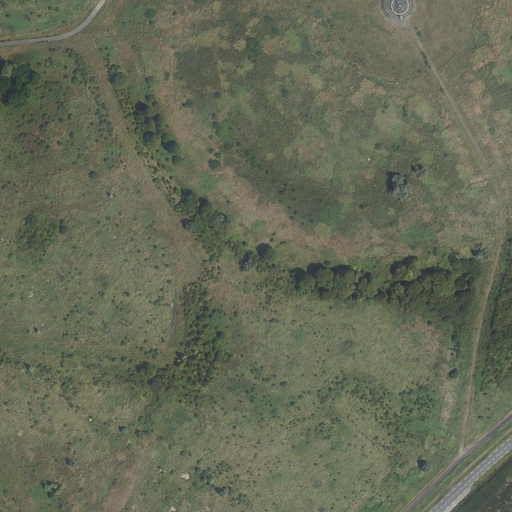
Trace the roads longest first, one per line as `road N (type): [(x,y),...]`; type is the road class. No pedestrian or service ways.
road 1 (track): [(378,0),(383,17),(416,40),(496,195),(499,240),(475,339),(461,456)]
road 2 (track): [(293,350),(269,314),(223,283),(155,190),(101,62),(88,45),(62,38)]
road 3 (track): [(56,511),(117,391),(180,315),(198,276),(196,244)]
road 4 (track): [(206,511),(180,315)]
